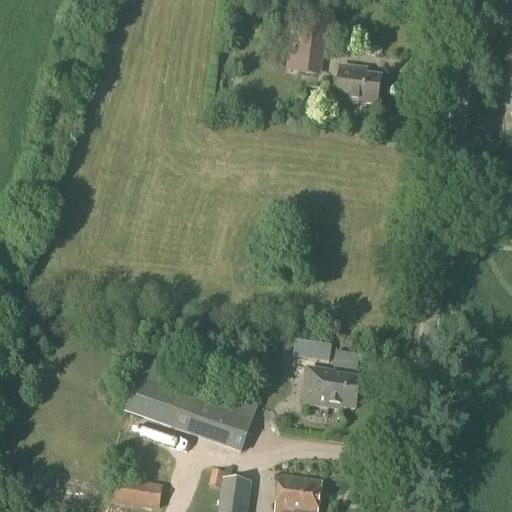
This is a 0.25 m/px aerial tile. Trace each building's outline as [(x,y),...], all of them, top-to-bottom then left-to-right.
[(320,80),(325,34),(289,29),(283,75),(320,80)] [(376,108),(380,79),(364,77),(365,71),(339,68),(334,102),(376,108)] [(296,343),(294,352),(306,354),(308,345),(296,343)] [(187,376),(141,360),(122,416),(239,457),(258,401),(208,384),(211,376),(189,368),(187,376)] [(354,411),(359,382),(332,378),(333,375),(307,371),(302,406),(326,410),(327,407),(354,411)] [(245,511),(249,486),(222,482),(223,475),(210,473),(207,488),(219,491),(216,511),(245,511)] [(317,511),(321,483),(278,477),(278,478),(273,511),(317,511)] [(157,511),(160,488),(93,478),(93,480),(89,503),(92,503),(109,505),(109,506),(149,511),(157,511)]
